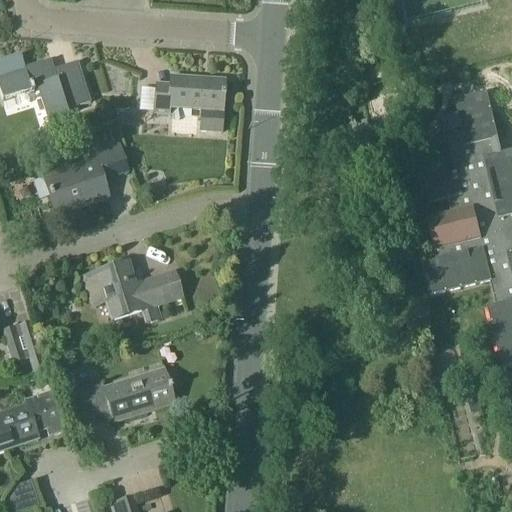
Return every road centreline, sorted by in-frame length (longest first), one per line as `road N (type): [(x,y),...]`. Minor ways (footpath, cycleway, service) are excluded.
road 1 (residential): [(260,210),(194,211),(0,272)]
road 2 (residential): [(272,36),(52,20),(30,12),(25,0)]
road 3 (tertiary): [(260,210),(243,453)]
road 4 (residential): [(42,493),(185,450),(243,453)]
